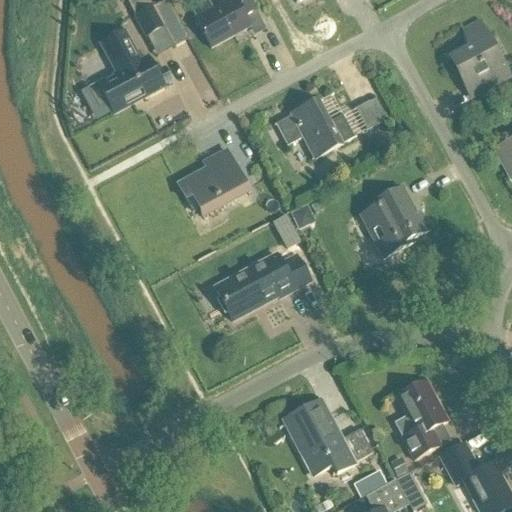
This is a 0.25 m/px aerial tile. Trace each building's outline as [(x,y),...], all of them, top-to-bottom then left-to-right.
[(244,21),(255,15),(246,0),(231,0),(233,3),(195,23),(210,52),(250,31),(244,21)] [(146,41),(164,31),(153,10),(134,19),(146,41)] [(479,98),(510,81),(479,24),(462,34),(466,52),(447,62),(462,91),(473,86),(479,98)] [(162,90),(171,85),(164,72),(155,77),(147,62),(139,66),(124,36),(101,48),(117,78),(97,89),(113,119),(143,103),(144,104),(164,94),(162,90)] [(312,165),(356,142),(344,119),(333,125),(321,104),(274,130),(286,152),(301,144),(312,165)] [(366,136),(381,128),(369,106),(354,114),(366,136)] [(511,143),(495,152),(510,180),(511,178),(511,143)] [(201,221),(248,196),(226,156),(211,164),(214,170),(177,189),(186,205),(191,202),(201,221)] [(416,220),(402,192),(370,210),(372,214),(359,221),(382,265),(413,248),(411,244),(429,235),(420,218),(416,220)] [(299,235),(315,227),(307,210),(290,219),(299,235)] [(278,305),(309,288),(295,260),(280,268),(276,260),(214,293),(232,327),(277,303),(278,305)] [(426,387),(396,402),(406,421),(393,427),(413,466),(449,447),(440,431),(446,427),(426,387)] [(335,479),(372,459),(359,435),(340,445),(320,408),(298,421),(299,423),(285,430),(312,481),(331,471),(335,479)] [(479,477),(469,459),(464,448),(439,462),(454,491),(464,486),(477,511),(511,511),(511,508),(492,471),(479,477)] [(373,496),(386,489),(379,477),(366,483),(373,496)] [(396,511),(404,511),(407,511),(393,486),(386,489),(373,496),(363,502),(369,511),(395,511),(396,511)]
